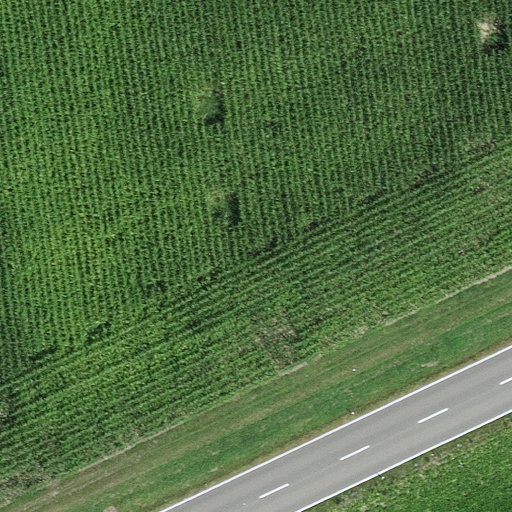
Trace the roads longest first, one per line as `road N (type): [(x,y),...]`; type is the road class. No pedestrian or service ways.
road 1 (track): [(37,511),(511,288)]
road 2 (tertiary): [(511,377),(228,511)]
